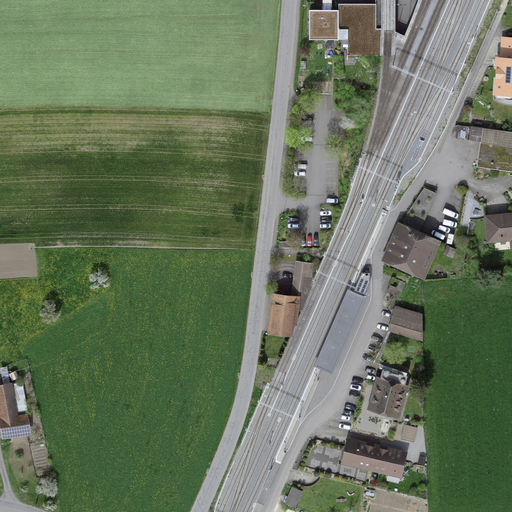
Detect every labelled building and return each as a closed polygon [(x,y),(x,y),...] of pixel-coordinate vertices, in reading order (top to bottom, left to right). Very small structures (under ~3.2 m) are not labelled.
[(339,10),(310,9),(310,38),(341,38),(341,44),(348,44),(348,54),(379,55),(379,29),(375,29),(375,4),(339,3),(339,10)] [(511,38),(504,38),(503,56),(495,55),(492,94),(511,95),(511,38)] [(511,132),(470,127),(468,141),(479,143),(476,167),(511,171),(511,132)] [(511,212),(484,216),(487,243),(511,240),(511,246),(511,212)] [(438,241),(399,225),(383,260),(423,277),(438,241)] [(299,263),(295,296),(307,298),(312,265),(299,263)] [(291,332),(295,296),(276,294),(272,330),(291,332)] [(337,326),(327,348),(335,351),(341,353),(350,333),(354,335),(368,303),(350,295),(337,326)] [(424,316),(396,308),(389,330),(416,339),(424,316)] [(407,376),(383,369),(372,404),(397,411),(407,376)] [(11,383),(0,384),(0,430),(2,440),(31,435),(27,413),(16,415),(11,383)] [(402,437),(415,440),(418,425),(405,423),(402,437)] [(341,463),(372,470),(378,444),(347,437),(341,463)] [(407,451),(378,444),(372,470),(401,477),(407,451)] [(301,491),(291,487),(285,503),(295,507),(301,491)]
